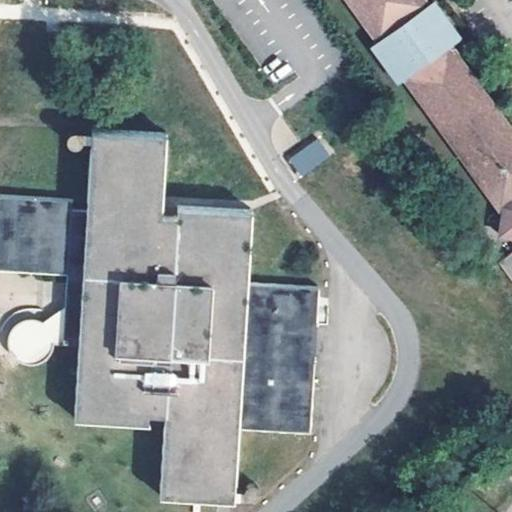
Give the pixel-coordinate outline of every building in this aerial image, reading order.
[(511,128),(452,48),(462,40),(433,6),(428,10),(423,13),(414,0),(346,0),(379,45),(373,50),(400,86),(408,81),(466,161),(507,217),(504,238),(511,239),(511,250),(498,261),(511,279),(511,128)] [(428,10),(420,0),(414,0),(423,13),(428,10)] [(159,418),(158,434),(154,500),(229,504),(234,433),(303,437),(313,298),(313,291),(242,287),(246,216),(171,211),(170,220),(154,219),(159,136),(85,132),(79,214),(64,212),(64,205),(0,200),(0,273),(60,277),(68,277),(65,310),(43,321),(54,348),(73,350),(68,422),(141,426),(143,418),(159,418)] [(76,148),(77,143),(76,138),(72,135),(66,135),(62,138),(60,143),(62,148),(66,151),(71,151),(76,148)] [(289,158),(301,176),(331,157),(319,139),(289,158)] [(54,348),(43,321),(32,319),(20,322),(12,331),(10,343),(15,354),(24,361),(36,363),(47,358),(54,348)] [(253,502),(255,497),(253,492),(248,489),(243,490),(239,494),(239,499),(243,504),(248,505),(253,502)]
